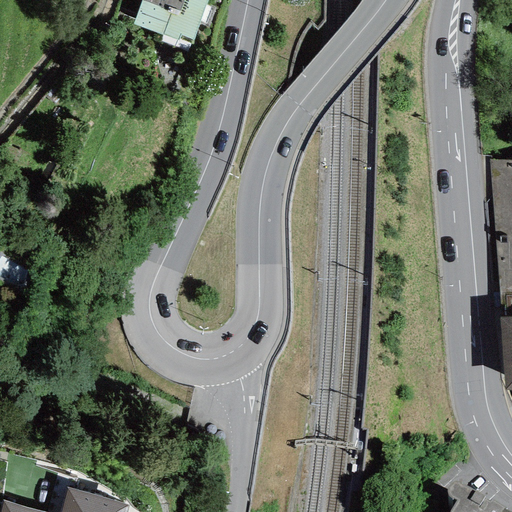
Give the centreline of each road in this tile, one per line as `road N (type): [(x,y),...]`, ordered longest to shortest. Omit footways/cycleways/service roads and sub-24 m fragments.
road 1 (secondary): [(511,467),(488,436),(473,372),(450,58),(456,0)]
road 2 (secondary): [(230,351),(210,359),(177,351),(157,333),(148,301),(215,140),(246,0)]
road 3 (secondary): [(383,0),(297,105),(268,159),(257,310),(248,336),(230,351)]
road 4 (residential): [(234,511),(244,409),(230,351)]
